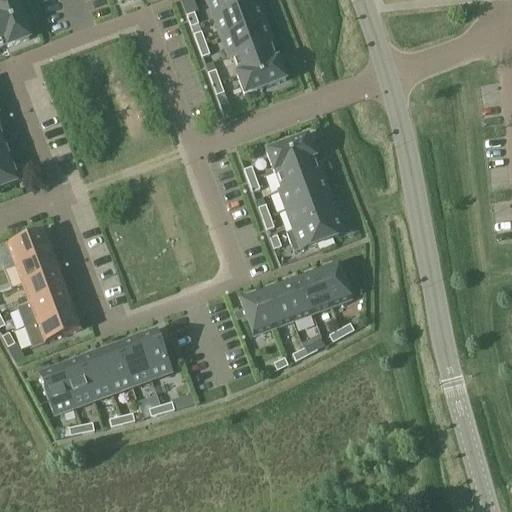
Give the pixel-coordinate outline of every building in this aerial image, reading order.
[(0,4),(0,26),(8,49),(29,41),(13,0),(0,4)] [(209,0),(208,0),(216,20),(256,6),(253,0),(209,0)] [(263,25),(256,6),(216,20),(223,40),(263,25)] [(186,19),(190,30),(198,27),(194,16),(186,19)] [(270,44),(263,25),(223,40),(230,59),(270,44)] [(0,49),(7,47),(7,49),(8,49),(0,26),(0,49)] [(205,46),(201,35),(193,37),(197,49),(205,46)] [(275,62),(269,45),(270,45),(270,44),(230,59),(230,60),(231,59),(238,76),(236,77),(236,78),(278,63),(277,62),(275,62)] [(205,46),(197,49),(202,60),(209,57),(205,46)] [(285,83),(278,63),(236,78),(244,98),(285,83)] [(219,84),(215,73),(208,76),(212,87),(219,85),(219,84)] [(219,84),(219,85),(212,87),(216,99),(224,96),(219,84)] [(227,108),(221,111),(223,118),(230,115),(227,108)] [(273,175),(314,159),(307,139),(265,155),(273,175)] [(3,145),(0,146),(0,167),(10,164),(3,145)] [(319,178),(313,161),(314,160),(314,159),(273,175),(273,176),(275,175),(281,192),(280,193),(281,194),(320,179),(320,178),(319,178)] [(10,164),(0,167),(0,190),(18,184),(10,164)] [(251,170),(244,173),(248,184),(255,181),(251,170)] [(328,198),(320,179),(281,194),(288,213),(328,198)] [(255,181),(248,184),(252,195),(259,193),(255,181)] [(335,217),(328,198),(288,213),(295,232),(335,217)] [(269,220),(265,208),(257,211),(262,222),(269,220)] [(335,217),(295,232),(302,252),(342,237),(335,217)] [(269,220),(262,222),(266,234),(274,231),(269,220)] [(8,248),(15,268),(51,255),(44,235),(8,248)] [(276,239),(269,242),(273,253),(281,250),(276,239)] [(51,255),(15,268),(22,288),(58,274),(51,255)] [(337,267),(317,274),(330,310),(350,303),(337,267)] [(22,288),(29,307),(66,293),(58,274),(22,288)] [(317,274),(298,281),(311,317),(330,310),(317,274)] [(298,281),(279,289),(292,325),(311,317),(298,281)] [(279,289),(260,296),(273,332),(292,325),(279,289)] [(29,307),(37,326),(73,312),(66,293),(29,307)] [(253,339),(273,332),(260,296),(239,303),(253,339)] [(80,333),(73,312),(37,326),(44,346),(80,333)] [(339,333),(343,340),(353,334),(349,327),(339,333)] [(343,340),(339,333),(328,339),(332,346),(343,340)] [(1,340),(7,351),(14,347),(8,336),(1,340)] [(156,336),(135,344),(150,383),(170,375),(156,336)] [(135,344),(116,351),(131,390),(150,383),(135,344)] [(317,354),(313,347),(302,353),(306,360),(317,354)] [(116,351),(97,358),(112,397),(131,390),(116,351)] [(306,360),(302,353),(292,358),(295,365),(306,360)] [(97,358),(78,365),(93,404),(112,397),(97,358)] [(273,367),(276,374),(277,374),(287,369),(284,361),(273,367)] [(78,365),(59,372),(73,411),(93,404),(78,365)] [(53,418),(73,411),(59,372),(39,379),(53,418)] [(174,414),(174,413),(171,406),(160,409),(162,417),(174,414)] [(162,417),(160,409),(148,413),(151,421),(162,417)] [(134,425),(132,417),(120,420),(122,428),(134,425)] [(122,428),(120,420),(109,423),(111,431),(122,428)] [(92,427),(80,429),(82,437),(94,434),(93,434),(94,434),(92,427)] [(82,437),(80,429),(68,431),(70,439),(82,437)]
